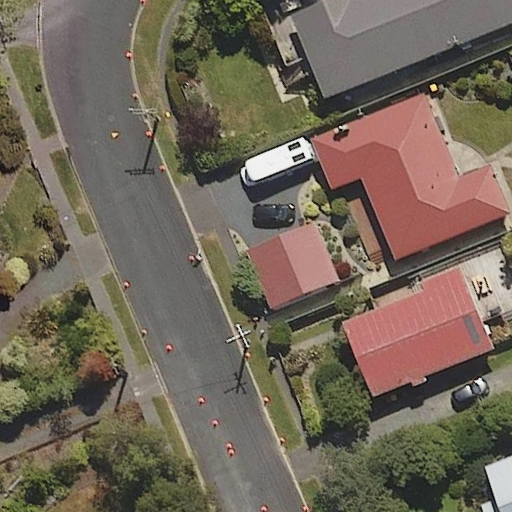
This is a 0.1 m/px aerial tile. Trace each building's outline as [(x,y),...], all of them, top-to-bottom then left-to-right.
[(511,20),(511,0),(322,0),(291,13),(325,96),(511,20)] [(457,178),(422,94),(312,140),(332,188),(361,176),(395,259),(506,213),(487,165),(457,178)] [(338,278),(315,222),(249,249),(272,305),(338,278)] [(491,348),(458,273),(341,324),(375,399),(491,348)] [(511,511),(511,457),(485,468),(498,500),(481,507),(483,511),(511,511)]
